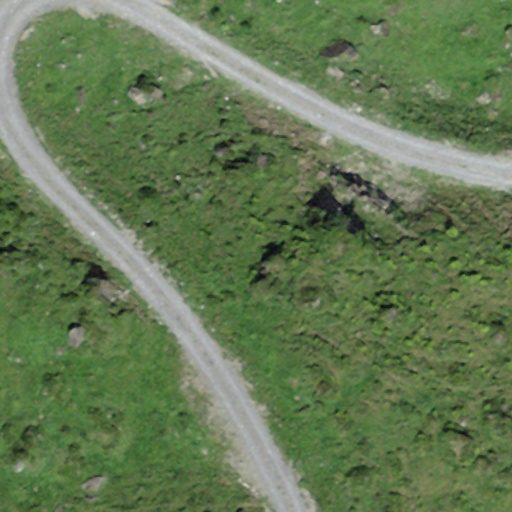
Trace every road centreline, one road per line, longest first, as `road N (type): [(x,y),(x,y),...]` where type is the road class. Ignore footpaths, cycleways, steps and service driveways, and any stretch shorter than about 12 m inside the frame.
road 1 (track): [(0,89),(29,158),(121,247),(205,352),(295,511)]
road 2 (track): [(511,176),(434,159),(324,116),(111,0)]
